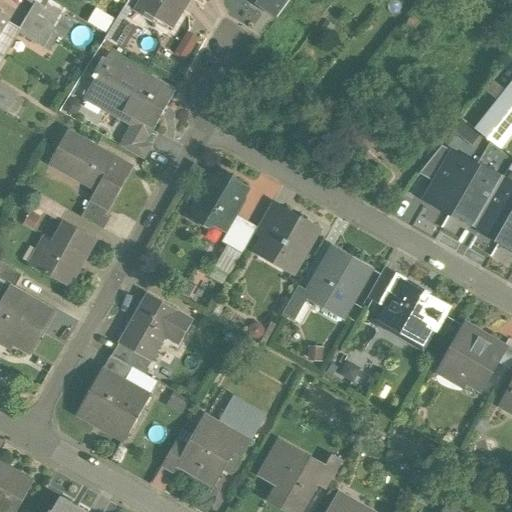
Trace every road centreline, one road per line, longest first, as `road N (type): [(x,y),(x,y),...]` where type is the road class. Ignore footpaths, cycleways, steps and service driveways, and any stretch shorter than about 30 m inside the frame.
road 1 (residential): [(511,302),(203,128),(24,435)]
road 2 (residential): [(24,435),(158,511)]
